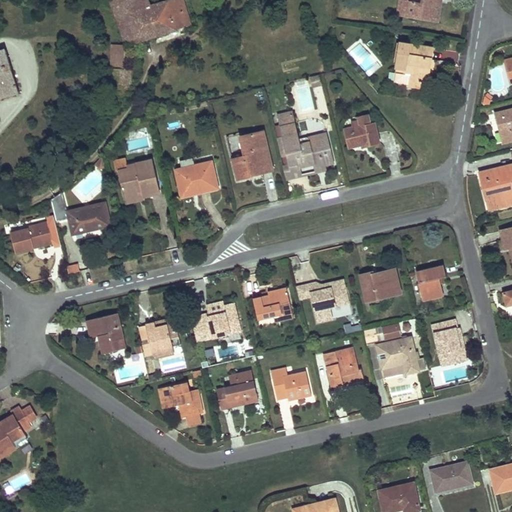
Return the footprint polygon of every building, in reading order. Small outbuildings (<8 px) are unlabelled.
[(171,0),(150,6),(148,0),(110,0),(117,18),(127,45),(191,25),(183,0),(171,0)] [(410,0),(400,0),(398,14),(405,15),(407,2),(411,2),(410,0)] [(421,0),(421,4),(411,2),(407,2),(405,15),(438,21),(441,1),(439,1),(439,0),(421,0)] [(433,48),(400,43),(396,73),(405,74),(406,73),(412,74),(410,85),(420,87),(422,77),(429,78),(431,62),(433,48)] [(125,69),(127,45),(113,44),(112,69),(125,69)] [(0,97),(19,92),(7,50),(0,52),(0,97)] [(130,100),(132,69),(125,69),(112,69),(110,99),(130,100)] [(429,78),(422,77),(420,87),(427,88),(429,78)] [(511,110),(496,114),(499,126),(503,143),(511,140),(511,110)] [(304,143),(303,138),(299,139),(293,111),(279,114),(282,126),(274,128),(279,148),(287,146),(291,165),(283,167),(286,179),(303,175),(300,163),(305,162),(306,165),(310,164),(315,163),(316,167),(326,164),(334,162),(328,133),(317,136),(318,140),(310,142),(304,143)] [(380,144),(375,122),(371,122),(369,113),(357,116),(358,120),(360,126),(353,127),(344,129),(349,149),(362,146),(362,148),(371,146),(380,144)] [(272,166),(264,131),(240,136),(245,156),(233,159),(238,179),(252,175),(263,173),(262,168),(272,166)] [(103,154),(97,156),(100,167),(107,165),(103,154)] [(136,164),(127,165),(126,160),(117,161),(119,170),(126,199),(145,195),(145,198),(151,196),(161,195),(153,159),(136,163),(136,164)] [(193,159),(182,162),(184,168),(195,165),(193,159)] [(219,188),(213,161),(195,165),(184,168),(176,170),(181,192),(200,187),(201,192),(209,190),(219,188)] [(511,165),(481,173),(485,191),(490,210),(511,204),(511,165)] [(201,192),(200,187),(181,192),(182,197),(201,192)] [(145,198),(145,195),(126,199),(127,204),(146,200),(145,198)] [(111,226),(106,203),(68,211),(70,219),(73,234),(92,230),(111,226)] [(70,219),(68,211),(56,214),(58,222),(70,219)] [(52,239),(48,221),(26,227),(26,229),(11,233),(16,252),(22,250),(34,247),(34,244),(52,239)] [(511,228),(501,231),(503,237),(505,248),(510,247),(511,246),(511,228)] [(446,276),(444,265),(417,271),(424,300),(444,295),(439,278),(446,276)] [(401,293),(396,269),(385,271),(374,274),(373,272),(361,275),(367,301),(401,293)] [(317,282),(309,284),(312,296),(318,322),(333,318),(330,308),(349,303),(345,284),(331,288),(319,291),(317,282)] [(309,284),(297,287),(300,299),(312,296),(309,284)] [(294,317),(287,288),(275,291),(269,292),(269,296),(263,297),(262,293),(253,295),(259,320),(274,316),(283,315),(284,319),(294,317)] [(241,331),(234,304),(223,306),(222,302),(214,304),(208,305),(210,313),(201,316),(207,339),(220,335),(241,331)] [(115,327),(112,314),(91,319),(94,337),(99,336),(103,335),(104,340),(100,340),(103,353),(120,349),(118,340),(125,338),(122,325),(115,327)] [(207,339),(201,316),(191,318),(196,341),(207,339)] [(455,320),(442,323),(444,331),(457,328),(455,320)] [(181,345),(176,323),(164,326),(163,321),(156,322),(146,324),(146,326),(150,343),(153,355),(155,354),(174,350),(173,346),(181,345)] [(395,323),(382,326),(385,339),(398,336),(395,323)] [(444,331),(442,323),(433,325),(442,365),(467,359),(464,348),(461,348),(458,337),(462,336),(460,327),(457,328),(444,331)] [(143,345),(150,343),(146,326),(140,327),(143,345)] [(425,350),(421,332),(416,333),(420,351),(425,350)] [(127,348),(125,338),(118,340),(120,349),(127,348)] [(412,338),(377,345),(382,368),(404,363),(406,374),(418,371),(426,369),(424,358),(416,360),(412,338)] [(358,370),(353,349),(325,355),(332,383),(341,381),(342,384),(351,382),(363,379),(361,369),(358,370)] [(157,368),(147,370),(150,380),(159,378),(157,368)] [(312,395),(307,371),(288,375),(283,376),(282,368),(272,370),(275,389),(286,387),(289,398),(289,401),(299,398),(312,395)] [(258,401),(251,370),(237,374),(239,384),(233,386),(218,389),(223,409),(242,404),(258,401)] [(239,384),(237,374),(231,376),(233,386),(239,384)] [(190,391),(188,382),(162,388),(167,408),(180,405),(184,417),(187,417),(200,413),(203,413),(200,398),(192,400),(190,391)] [(289,398),(286,387),(275,389),(278,400),(289,398)] [(200,398),(198,389),(190,391),(192,400),(200,398)] [(23,412),(20,407),(12,412),(13,415),(6,419),(0,422),(0,426),(0,427),(0,426),(0,454),(18,444),(28,438),(24,431),(32,426),(30,424),(23,412)] [(31,407),(23,412),(30,424),(38,419),(31,407)] [(202,422),(200,413),(187,417),(189,425),(196,424),(202,422)] [(18,444),(0,454),(0,457),(19,447),(18,444)] [(473,483),(468,462),(431,470),(436,492),(473,483)] [(511,488),(511,464),(491,470),(496,492),(511,488)] [(412,511),(421,510),(414,482),(379,491),(384,511),(391,511),(404,509),(409,508),(410,511),(412,511)] [(339,511),(336,499),(294,509),(294,511),(339,511)]
